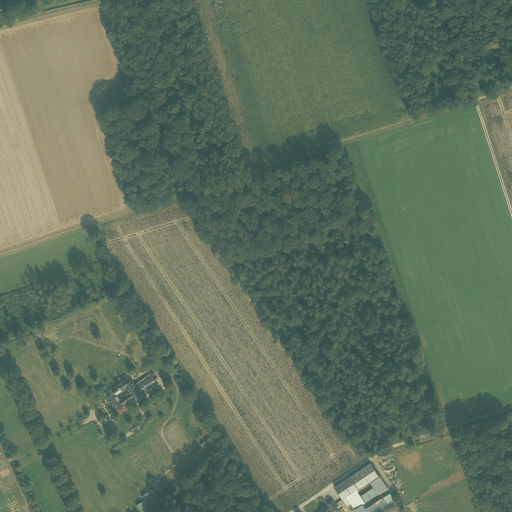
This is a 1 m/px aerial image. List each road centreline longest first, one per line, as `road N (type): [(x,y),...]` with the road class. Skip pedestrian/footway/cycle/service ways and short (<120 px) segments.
road 1 (track): [(275,511),(87,227),(475,100)]
road 2 (unclassified): [(370,457),(511,407)]
